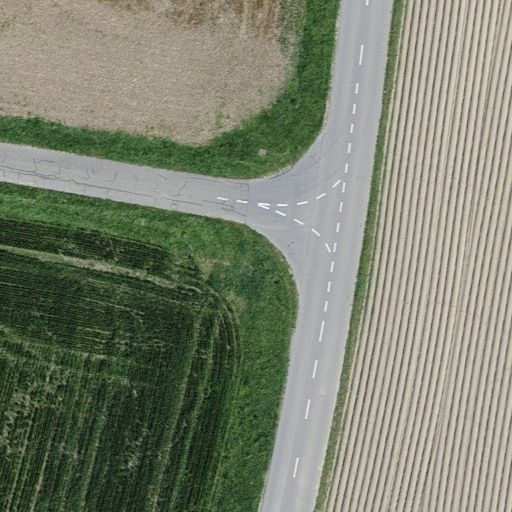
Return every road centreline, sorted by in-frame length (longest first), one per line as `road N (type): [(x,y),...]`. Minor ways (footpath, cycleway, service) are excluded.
road 1 (unclassified): [(0,164),(336,217)]
road 2 (tertiary): [(285,511),(336,217)]
road 3 (tertiary): [(336,217),(364,0)]
